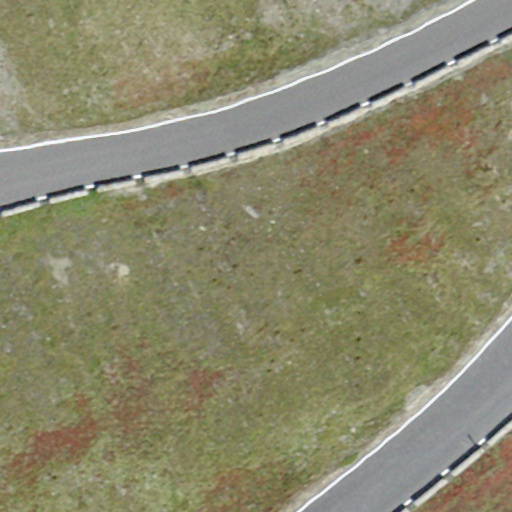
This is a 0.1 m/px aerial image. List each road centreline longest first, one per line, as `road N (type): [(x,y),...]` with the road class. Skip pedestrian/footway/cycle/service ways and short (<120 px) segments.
road 1 (secondary): [(511,4),(244,127),(0,177)]
road 2 (secondary): [(341,511),(467,418),(511,369)]
